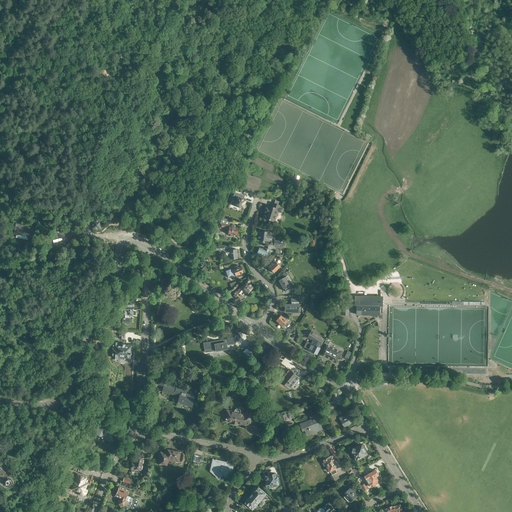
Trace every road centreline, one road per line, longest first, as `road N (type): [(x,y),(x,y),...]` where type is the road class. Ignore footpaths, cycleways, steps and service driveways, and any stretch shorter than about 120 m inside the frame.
road 1 (residential): [(0,399),(48,405),(71,384),(111,293),(122,237)]
road 2 (residential): [(132,430),(145,338),(144,241)]
road 3 (residential): [(258,328),(144,241)]
road 4 (residential): [(258,328),(272,293),(245,246),(257,197)]
road 5 (residential): [(262,458),(132,430)]
